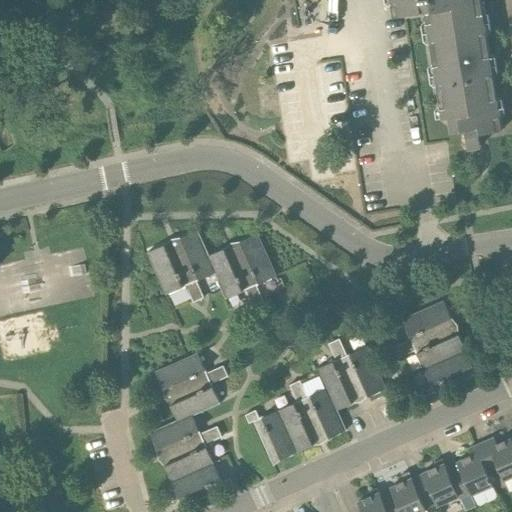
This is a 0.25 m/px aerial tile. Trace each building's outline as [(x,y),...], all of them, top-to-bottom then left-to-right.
[(511,0),(391,0),(394,17),(426,12),(443,119),(450,118),(452,132),(465,130),(468,149),(481,147),(479,134),(502,131),(481,0),(511,0)] [(217,272),(209,255),(198,230),(181,237),(182,241),(174,244),(192,283),(186,286),(190,294),(201,289),(197,281),(214,273),(217,272)] [(242,245),(235,248),(252,287),(246,289),(250,298),(260,293),(257,285),(276,276),(257,234),(240,241),(242,245)] [(167,294),(186,286),(192,283),(174,244),(166,248),(165,244),(148,252),(167,294)] [(252,287),(235,248),(226,252),(224,249),(209,255),(217,272),(214,273),(226,298),(246,289),(252,287)] [(190,294),(194,302),(204,297),(201,289),(190,294)] [(250,298),(253,306),(264,302),(260,293),(250,298)] [(414,345),(452,328),(448,319),(452,317),(445,301),(402,320),(411,339),(414,345)] [(456,335),(452,328),(414,345),(411,339),(403,343),(408,354),(416,350),(424,367),(466,349),(459,334),(456,335)] [(332,352),(343,347),(339,339),(328,344),(332,352)] [(408,354),(403,343),(394,347),(399,358),(408,354)] [(366,346),(346,356),(343,357),(360,396),(367,393),(369,396),(385,389),(366,346)] [(343,347),(332,352),(335,360),(317,369),(326,389),(328,388),(338,410),(353,403),(351,400),(360,396),(343,357),(346,356),(343,347)] [(466,349),(424,367),(432,387),(424,391),(429,402),(438,398),(436,393),(474,376),(470,367),(473,365),(466,349)] [(209,378),(207,373),(198,353),(156,373),(163,389),(167,387),(171,395),(209,378)] [(224,366),(215,369),(220,380),(229,376),(224,366)] [(220,380),(215,369),(207,373),(209,378),(171,395),(174,402),(169,404),(173,412),(177,420),(192,414),(193,416),(221,404),(212,384),(220,380)] [(293,393),(304,388),(300,380),(290,385),(293,393)] [(279,410),(297,452),(314,445),(312,442),(321,438),(303,399),(308,397),(304,388),(293,393),(297,402),(279,410)] [(347,430),(338,410),(328,388),(326,389),(308,397),(303,399),(321,438),(328,434),(329,438),(347,430)] [(297,452),(279,410),(260,418),(256,410),(245,415),(249,424),(254,422),(271,460),(280,456),(281,459),(297,452)] [(165,457),(203,440),(206,445),(214,441),(209,430),(201,434),(193,416),(192,414),(177,420),(150,432),(157,450),(161,448),(165,457)] [(209,430),(214,441),(222,437),(218,426),(209,430)] [(511,438),(498,444),(495,439),(489,442),(488,440),(476,446),(487,471),(498,466),(504,480),(511,476),(511,438)] [(214,462),(206,445),(203,440),(165,457),(168,464),(165,466),(171,481),(214,462)] [(494,485),(487,471),(476,446),(475,446),(476,448),(469,451),(471,456),(457,462),(460,468),(449,473),(459,496),(460,498),(471,493),(472,495),(494,485)] [(459,496),(449,473),(443,458),(435,462),(437,467),(413,478),(411,473),(410,473),(412,479),(424,504),(435,500),(437,506),(459,496)] [(222,482),(214,462),(171,481),(179,498),(182,496),(186,505),(225,488),(227,493),(236,489),(231,478),(222,482)] [(424,504),(412,479),(410,473),(402,477),(405,482),(390,487),(393,493),(382,498),(388,511),(418,511),(426,509),(424,504)] [(388,511),(382,498),(378,487),(370,491),(372,496),(358,502),(362,511),(388,511)]
